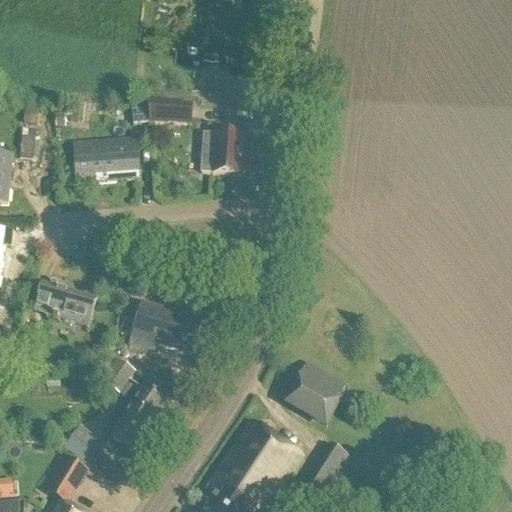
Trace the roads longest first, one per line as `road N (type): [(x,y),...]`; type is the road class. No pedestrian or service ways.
road 1 (tertiary): [(156,511),(250,359),(285,204)]
road 2 (residential): [(50,225),(285,204)]
road 3 (tertiary): [(285,204),(312,0)]
